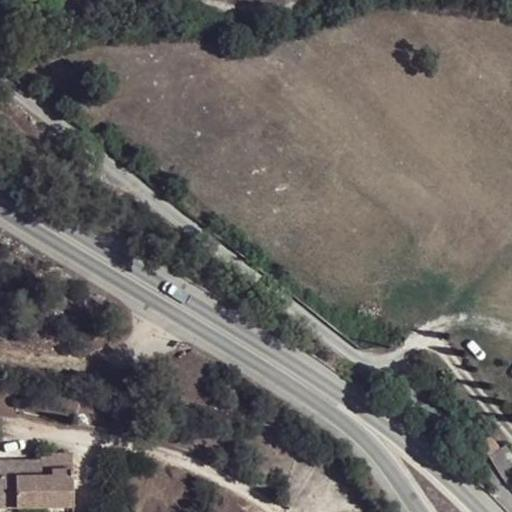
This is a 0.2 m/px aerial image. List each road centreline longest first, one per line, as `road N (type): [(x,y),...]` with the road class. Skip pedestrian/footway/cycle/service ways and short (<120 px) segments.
road 1 (primary): [(482,511),(322,381),(0,185)]
road 2 (primary): [(0,210),(364,438),(422,511)]
road 3 (track): [(0,345),(102,361),(133,356),(168,310)]
